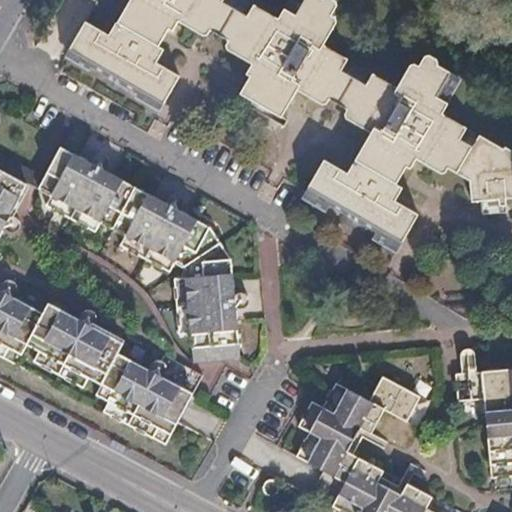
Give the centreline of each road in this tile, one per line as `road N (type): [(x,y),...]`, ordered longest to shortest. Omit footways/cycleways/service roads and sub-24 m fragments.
road 1 (residential): [(262,213),(0,60)]
road 2 (residential): [(187,511),(276,363)]
road 3 (residential): [(46,438),(183,511)]
